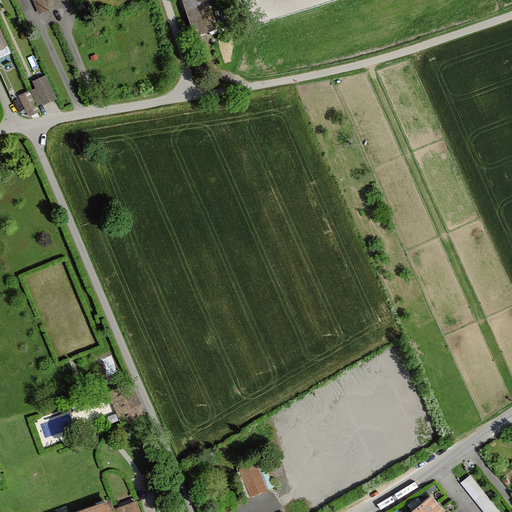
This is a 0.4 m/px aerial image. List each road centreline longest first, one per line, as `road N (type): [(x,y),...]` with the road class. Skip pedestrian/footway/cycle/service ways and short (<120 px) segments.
road 1 (residential): [(193,511),(28,123)]
road 2 (unclassified): [(190,96),(356,66),(511,15)]
road 3 (unclassified): [(362,511),(511,416)]
road 4 (unclassified): [(28,123),(190,96)]
